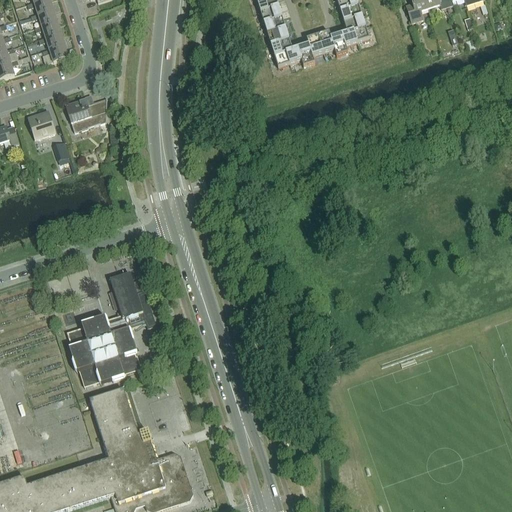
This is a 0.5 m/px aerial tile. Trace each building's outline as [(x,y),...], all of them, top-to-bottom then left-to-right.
[(261,15),(279,10),(275,0),(270,0),(257,4),(261,15)] [(347,0),(337,3),(341,14),(359,9),(356,0),(347,0)] [(421,15),(428,13),(423,0),(412,0),(410,1),(413,7),(407,10),(412,26),(424,23),(421,15)] [(443,0),(423,0),(428,13),(440,9),(442,13),(447,11),(443,0)] [(443,0),(447,11),(454,9),(452,5),(464,1),(463,0),(443,0)] [(485,4),(483,0),(463,0),(464,1),(467,9),(485,4)] [(55,14),(51,3),(35,8),(34,6),(28,8),(29,13),(36,11),(38,18),(39,19),(55,14)] [(362,20),(359,9),(341,14),(344,25),(362,20)] [(261,15),(264,26),(282,21),(279,10),(261,15)] [(58,26),(55,14),(39,19),(38,18),(31,20),(32,22),(33,25),(40,23),(42,30),(42,31),(58,26)] [(344,25),(348,36),(366,30),(362,20),(344,25)] [(286,32),(282,21),(264,26),(268,37),(286,32)] [(62,38),(58,26),(42,31),(42,30),(35,32),(37,37),(44,35),(46,42),(46,43),(62,38)] [(0,45),(4,44),(4,43),(2,36),(8,33),(7,29),(0,31),(0,45)] [(369,42),(366,30),(348,36),(342,38),(346,49),(369,42)] [(268,37),(271,48),(289,43),(286,32),(268,37)] [(329,35),(318,38),(324,56),(335,53),(331,41),(329,35)] [(46,43),(46,42),(39,44),(40,48),(47,46),(50,54),(50,55),(66,50),(62,38),(46,43)] [(307,42),(309,48),(313,60),(324,56),(318,38),(307,42)] [(348,56),(346,49),(342,38),(331,41),(335,53),(337,59),(348,56)] [(10,41),(4,43),(4,44),(0,45),(0,58),(8,56),(8,54),(5,48),(12,46),(10,41)] [(271,48),(275,59),(293,53),(289,43),(271,48)] [(313,60),(309,48),(298,52),(302,63),(304,70),(315,66),(313,60)] [(70,61),(66,50),(50,55),(50,54),(43,56),(44,61),(51,58),(54,66),(70,61)] [(14,52),(8,54),(8,56),(0,58),(0,70),(12,67),(12,66),(9,59),(16,57),(14,52)] [(278,71),(302,63),(298,52),(293,53),(275,59),(278,71)] [(18,64),(12,66),(12,67),(0,70),(0,83),(15,79),(13,71),(19,69),(18,64)] [(106,102),(94,106),(93,106),(94,108),(88,110),(86,102),(66,109),(75,135),(106,125),(106,126),(107,126),(107,101),(106,101),(106,102)] [(29,121),(28,121),(35,143),(36,143),(35,140),(42,138),(42,141),(55,136),(48,115),(49,117),(38,121),(37,118),(37,119),(29,121)] [(6,128),(0,130),(0,146),(10,143),(12,149),(19,147),(14,130),(8,132),(6,128)] [(70,160),(65,146),(54,149),(58,164),(70,160)] [(122,319),(107,324),(105,321),(82,328),(84,332),(68,337),(71,345),(70,346),(72,352),(69,353),(76,376),(80,375),(85,391),(101,386),(102,389),(125,382),(124,379),(142,373),(142,372),(138,359),(135,360),(135,357),(138,356),(131,333),(127,334),(127,332),(146,326),(148,332),(157,329),(156,329),(145,294),(137,296),(134,286),(131,277),(110,283),(122,319)] [(157,463),(155,458),(148,436),(139,439),(124,393),(90,404),(109,464),(28,490),(25,481),(0,488),(0,511),(75,511),(111,500),(114,511),(136,511),(135,510),(145,507),(146,511),(169,511),(190,505),(194,499),(181,461),(175,457),(157,463)]
